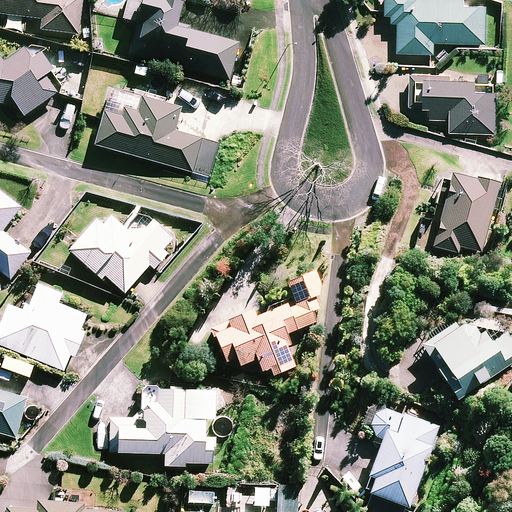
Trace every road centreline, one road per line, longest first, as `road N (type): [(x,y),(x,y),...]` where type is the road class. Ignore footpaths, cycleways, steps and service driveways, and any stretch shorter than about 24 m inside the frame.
road 1 (residential): [(316,0),(335,35),(370,174),(352,202),(338,208),(307,205),(285,188)]
road 2 (residential): [(285,188),(282,161),(302,85),(310,0)]
